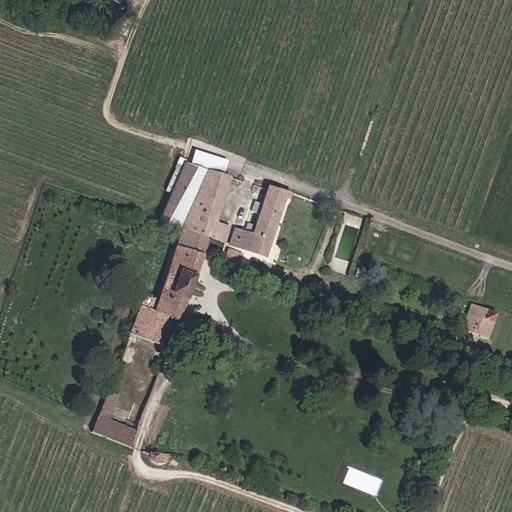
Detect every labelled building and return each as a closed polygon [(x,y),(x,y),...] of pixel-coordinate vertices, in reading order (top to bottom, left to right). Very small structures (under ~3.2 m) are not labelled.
[(116,0),(134,8),(137,0),(116,0)] [(208,171),(185,163),(159,221),(163,223),(171,225),(181,229),(208,171)] [(215,222),(229,177),(210,171),(208,171),(181,229),(208,238),(223,243),(228,227),(215,222)] [(267,189),(282,194),(283,191),(268,186),(267,189)] [(266,257),(285,199),(288,200),(290,193),(283,191),(282,194),(267,189),(252,235),(235,229),(233,236),(237,238),(235,247),(266,257)] [(167,348),(208,238),(181,229),(163,287),(158,301),(154,311),(140,306),(130,333),(167,348)] [(233,266),(237,254),(233,252),(232,257),(229,265),(233,266)] [(154,311),(158,301),(144,296),(140,306),(154,311)] [(487,337),(496,314),(472,305),(463,328),(487,337)] [(108,420),(117,395),(107,391),(97,416),(108,420)] [(130,448),(136,432),(108,420),(97,416),(91,433),(130,448)] [(168,462),(169,460),(170,458),(170,456),(170,454),(148,454),(148,455),(149,458),(150,460),(150,461),(152,463),(154,464),(157,465),(159,466),(161,465),(163,465),(165,464),(166,463),(168,462)]
